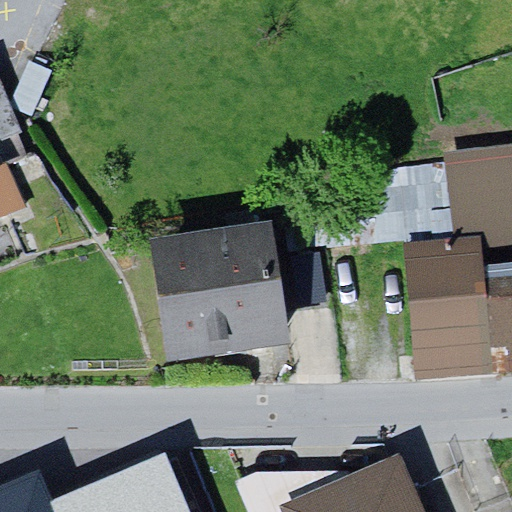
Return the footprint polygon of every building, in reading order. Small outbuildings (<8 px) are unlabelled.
[(0,86),(0,145),(21,138),(0,86)] [(17,169),(0,175),(0,214),(1,217),(31,205),(17,169)] [(479,238),(400,245),(414,382),(492,373),(482,270),(479,238)] [(262,239),(138,254),(152,370),(276,355),(262,239)] [(511,371),(511,268),(482,270),(492,373),(511,371)] [(196,511),(167,435),(0,499),(0,511),(196,511)] [(427,511),(405,459),(289,508),(290,511),(427,511)]
